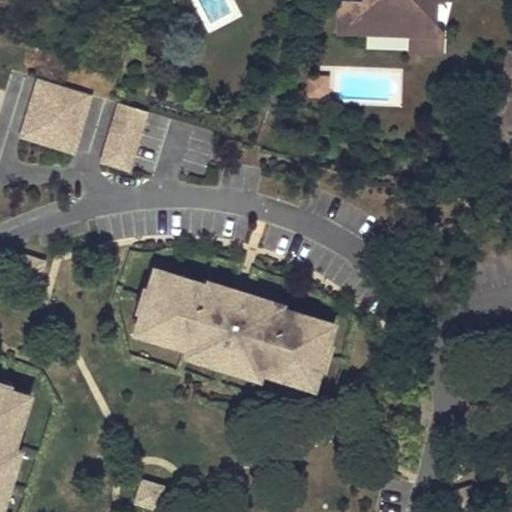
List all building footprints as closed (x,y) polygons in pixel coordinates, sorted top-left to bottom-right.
[(365,0),(365,1),(340,0),(339,31),(366,32),(366,27),(397,28),(397,33),(408,33),(408,51),(443,51),(444,32),(434,19),(426,18),(426,10),(435,0),(451,0),(365,0)] [(434,19),(435,0),(426,10),(426,18),(434,19)] [(511,51),(506,49),(480,135),(506,144),(511,124),(511,51)] [(308,76),(307,96),(319,96),(320,77),(308,76)] [(327,77),(320,77),(319,96),(326,96),(327,77)] [(38,79),(20,136),(72,153),(90,95),(38,79)] [(119,104),(101,162),(128,170),(145,112),(119,104)] [(43,262),(23,256),(17,276),(37,282),(43,262)] [(179,280),(180,276),(154,268),(149,286),(157,289),(161,275),(179,280)] [(254,295),(253,298),(233,292),(234,289),(220,284),(217,293),(207,289),(209,285),(206,284),(180,276),(179,280),(161,275),(157,289),(149,286),(145,285),(137,312),(140,313),(148,316),(144,330),(162,335),(161,340),(187,348),(199,352),(197,358),(212,363),(213,360),(233,366),(232,369),(246,374),(248,367),(261,371),(287,379),(288,374),(306,380),(310,366),(318,368),(322,369),(330,343),(327,341),(318,339),(323,325),(305,319),(306,315),(280,307),(278,306),(276,311),(266,308),(269,300),(254,295)] [(220,284),(207,281),(206,284),(209,285),(207,289),(217,293),(220,284)] [(281,304),(269,300),(266,308),(276,311),(278,306),(280,307),(281,304)] [(148,316),(140,313),(135,331),(161,340),(162,335),(144,330),(148,316)] [(332,323),(306,315),(305,319),(323,325),(318,339),(327,341),(332,323)] [(199,352),(187,348),(185,355),(197,358),(199,352)] [(313,387),(318,368),(310,366),(306,380),(288,374),(287,379),(313,387)] [(261,371),(248,367),(246,374),(259,377),(261,371)] [(0,383),(0,509),(4,497),(1,496),(7,476),(10,477),(15,462),(8,460),(12,448),(20,422),(16,421),(22,403),(8,399),(10,390),(11,387),(0,383)] [(29,396),(10,390),(8,399),(22,403),(16,421),(20,422),(29,396)] [(19,450),(12,448),(8,460),(15,462),(19,450)] [(162,488),(142,481),(136,501),(156,508),(162,488)] [(449,494),(455,511),(474,511),(476,511),(469,488),(449,494)]
